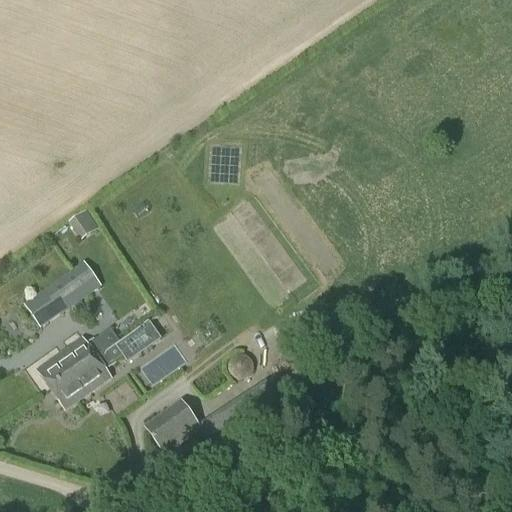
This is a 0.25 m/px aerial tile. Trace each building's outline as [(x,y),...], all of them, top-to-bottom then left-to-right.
[(77,238),(94,226),(86,213),(69,225),(77,238)] [(62,317),(101,289),(84,264),(24,307),(38,327),(58,312),(62,317)] [(49,389),(94,357),(82,340),(37,372),(49,389)] [(94,357),(49,389),(62,407),(107,375),(94,357)] [(240,382),(242,382),(244,382),(246,381),(248,380),(250,378),(251,377),(252,375),(253,373),(253,371),(253,368),(253,366),(252,364),(251,362),(250,361),(248,359),(246,358),(244,357),(242,357),(240,357),(238,357),(236,358),(234,359),(232,360),(231,362),(229,364),(229,365),(228,368),(228,370),(228,372),(229,374),(229,376),(231,378),(232,379),(234,381),(236,382),(238,382),(240,382)] [(164,457),(200,431),(181,404),(145,429),(164,457)]
